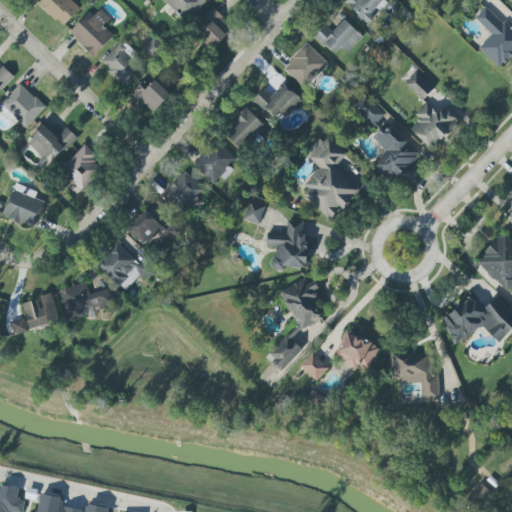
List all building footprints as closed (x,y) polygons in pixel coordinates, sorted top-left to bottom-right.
[(62,26),(79,8),(70,0),(38,0),(37,2),(62,26)] [(206,1),(204,0),(162,0),(186,22),(206,1)] [(367,24),(387,3),(384,0),(348,0),(345,3),(367,24)] [(499,68),(511,53),(511,30),(486,6),(475,18),(491,33),(478,48),(499,68)] [(113,36),(103,25),(110,18),(100,8),(93,16),(89,12),(68,32),(92,56),(113,36)] [(216,46),(233,27),(212,8),(195,27),(216,46)] [(335,54),(340,48),(347,54),(362,36),(343,20),(332,32),(324,24),(313,36),(335,54)] [(141,49),(151,59),(162,48),(153,38),(141,49)] [(100,63),(125,86),(139,71),(130,63),(137,54),(122,40),(100,63)] [(305,43),(292,57),(294,60),(284,70),(304,89),(328,64),(305,43)] [(2,66),(0,67),(0,89),(13,76),(2,66)] [(433,88),(416,71),(404,84),(421,100),(433,88)] [(131,93),(152,113),(170,94),(154,80),(145,90),(139,84),(131,93)] [(0,105),(25,129),(45,107),(19,83),(0,104),(0,105)] [(301,100),(283,83),(271,96),(263,89),(252,99),(272,119),(279,111),(285,117),(301,100)] [(373,125),(384,114),(370,101),(359,112),(373,125)] [(461,119),(447,105),(437,114),(426,102),(414,114),(419,119),(410,128),(430,149),(461,119)] [(223,134),(242,151),(265,126),(246,109),(223,134)] [(374,139),(386,152),(373,164),(391,183),(420,155),(389,124),(374,139)] [(43,158),(49,152),(56,159),(76,137),(66,127),(56,137),(43,125),(26,142),(43,158)] [(359,189),(334,166),(346,154),(326,135),(307,156),(320,169),(299,192),(330,221),(359,189)] [(216,141),(193,165),(212,184),(236,160),(216,141)] [(60,169),(84,192),(103,172),(91,161),(96,156),(84,144),(60,169)] [(184,172),(161,196),(181,215),(204,190),(184,172)] [(34,198),(37,192),(15,183),(2,216),(33,228),(44,201),(34,198)] [(250,202),(243,219),(258,225),(265,207),(250,202)] [(511,204),(501,216),(511,225),(511,204)] [(162,228),(146,211),(127,229),(143,246),(162,228)] [(306,267),(307,234),(302,234),(302,222),(287,222),(287,233),(267,233),(266,247),(273,247),(273,270),(281,271),(281,267),(306,267)] [(504,290),(511,282),(511,240),(503,232),(475,261),(504,290)] [(139,265),(116,243),(96,264),(124,291),(139,275),(145,282),(156,270),(145,259),(139,265)] [(279,291),(300,330),(324,318),(310,293),(317,289),(309,275),(279,291)] [(58,291),(68,320),(114,304),(108,288),(89,294),(85,282),(58,291)] [(58,322),(52,295),(22,302),(26,318),(10,322),(13,333),(58,322)] [(511,315),(494,299),(483,310),(468,296),(440,324),(460,343),(478,323),(498,342),(511,327),(511,315)] [(368,369),(379,347),(346,330),(333,357),(356,369),(358,364),(368,369)] [(266,358),(280,372),(302,349),(288,335),(266,358)] [(299,366),(316,381),(328,368),(312,353),(299,366)] [(438,375),(430,375),(430,353),(390,354),(390,381),(421,381),(421,402),(439,402),(438,375)] [(0,511),(5,511),(6,511),(7,511),(22,511),(25,501),(16,500),(18,487),(0,484),(0,511)] [(486,500),(485,488),(473,488),(474,500),(486,500)] [(107,511),(108,508),(88,504),(86,511),(60,506),(61,498),(40,494),(36,511),(107,511)]
